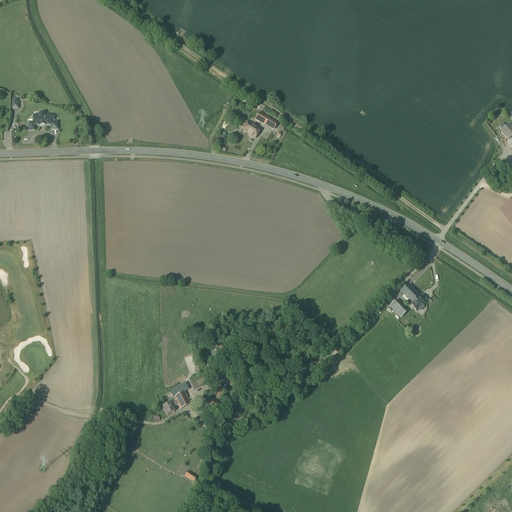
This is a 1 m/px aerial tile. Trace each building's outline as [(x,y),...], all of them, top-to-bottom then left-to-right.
[(267,118),(259,114),(256,119),(264,124),(267,118)] [(51,116),(44,116),(44,115),(39,115),(39,116),(34,116),(34,117),(33,118),(33,120),(34,121),(34,123),(34,126),(41,126),(41,125),(44,125),(51,125),(51,123),(51,116)] [(277,124),(267,118),(264,124),(274,129),(277,124)] [(260,130),(248,123),(245,129),(243,132),(255,139),(260,130)] [(511,146),(511,125),(502,134),(511,146)] [(420,296),(409,285),(402,292),(413,303),(418,297),(420,296)] [(424,304),(418,297),(413,303),(411,304),(417,311),(419,309),(421,311),(424,307),(423,306),(424,304)] [(407,312),(397,302),(392,306),(402,316),(407,312)] [(206,378),(197,382),(200,388),(209,383),(206,378)] [(197,382),(196,381),(190,384),(194,390),(200,388),(197,382)] [(225,394),(221,384),(212,388),(217,398),(225,394)] [(185,392),(174,398),(176,402),(178,406),(180,410),(191,404),(185,392)] [(226,408),(211,398),(208,403),(222,413),(226,408)] [(170,403),(163,407),(167,416),(175,412),(173,408),(178,406),(176,402),(171,405),(170,403)] [(222,413),(208,403),(205,407),(219,417),(222,413)] [(197,477),(188,472),(185,476),(194,482),(197,477)]
